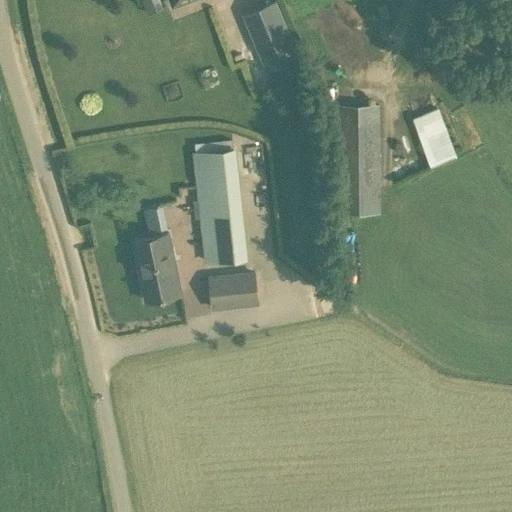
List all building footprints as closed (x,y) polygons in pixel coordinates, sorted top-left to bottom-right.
[(424,0),(424,13),(435,14),(434,23),(446,23),(446,14),(461,13),(461,0),(424,0)] [(274,1),(244,13),(262,55),(267,69),(297,56),(292,43),(274,1)] [(376,106),(346,105),(346,121),(339,121),(340,210),(378,210),(376,121),(376,106)] [(416,114),(432,163),(460,154),(443,105),(416,114)] [(196,151),(194,151),(206,261),(247,257),(234,147),(231,147),(230,138),(195,142),(196,151)] [(149,225),(164,223),(161,204),(147,206),(149,225)] [(139,265),(142,265),(149,297),(177,292),(170,259),(174,258),(168,232),(133,239),(139,265)] [(211,308),(259,302),(255,270),(207,274),(211,308)]
